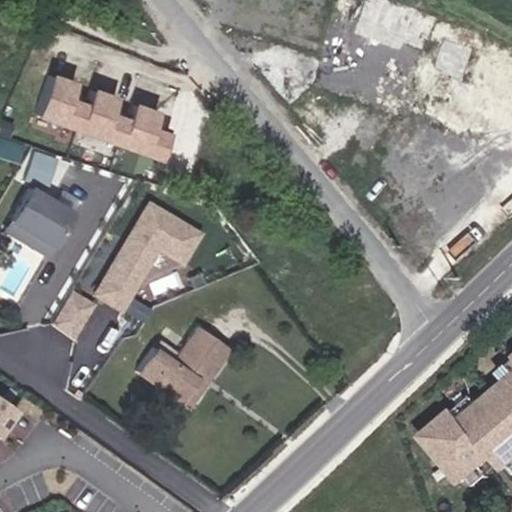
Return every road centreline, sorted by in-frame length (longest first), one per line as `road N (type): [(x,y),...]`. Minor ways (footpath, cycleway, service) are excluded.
road 1 (unclassified): [(168,0),(438,334)]
road 2 (tertiary): [(438,334),(249,511)]
road 3 (residential): [(151,511),(68,449),(32,454),(0,473)]
road 4 (tertiary): [(511,221),(438,334)]
